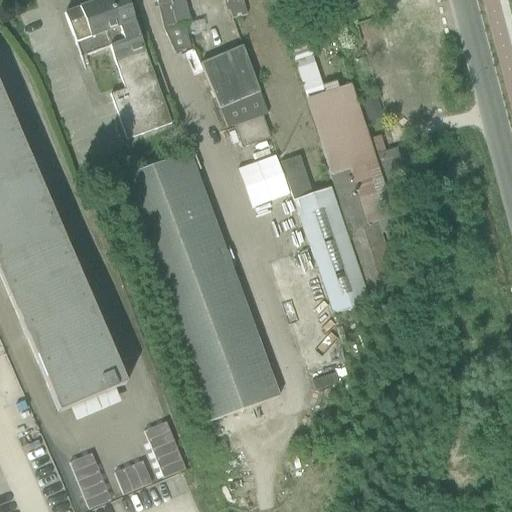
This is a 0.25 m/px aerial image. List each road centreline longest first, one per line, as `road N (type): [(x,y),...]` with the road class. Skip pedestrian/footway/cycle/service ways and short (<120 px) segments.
road 1 (unknown): [(141,0),(232,241)]
road 2 (residential): [(511,171),(467,0)]
road 3 (unknown): [(44,511),(3,395)]
